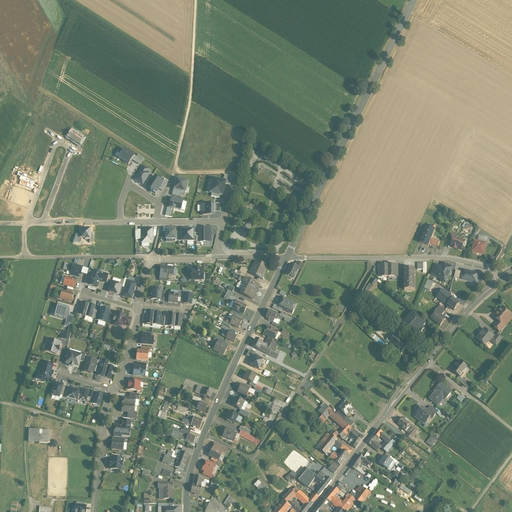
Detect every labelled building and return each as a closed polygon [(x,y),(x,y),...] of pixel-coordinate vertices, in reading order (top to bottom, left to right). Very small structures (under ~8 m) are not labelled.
[(72,131),(68,138),(79,146),(84,139),(80,136),(81,135),(76,132),(75,133),(72,131)] [(123,150),(118,158),(128,165),(131,160),(134,156),(123,150)] [(138,155),(136,158),(134,162),(139,165),(144,159),(138,155)] [(76,166),(82,168),(85,161),(81,160),(81,159),(77,157),(77,158),(74,157),(72,164),(76,166)] [(143,167),(135,180),(142,185),(145,181),(149,174),(146,172),(148,170),(143,167)] [(34,182),(25,178),(17,175),(14,183),(31,190),(34,182)] [(228,176),(224,175),(223,182),(224,182),(224,184),(230,186),(232,181),(231,178),(229,177),(228,176)] [(151,190),(151,191),(155,194),(159,189),(163,183),(162,183),(159,181),(159,180),(155,177),(148,188),(151,190)] [(159,189),(162,191),(168,181),(165,179),(162,183),(163,183),(159,189)] [(187,182),(176,180),(174,189),(185,192),(187,182)] [(213,180),(212,186),(223,189),(224,184),(224,182),(223,182),(213,180)] [(212,186),(210,193),(212,193),(220,195),(221,195),(223,189),(212,186)] [(173,189),(171,196),(180,198),(181,195),(184,195),(185,192),(174,189),(173,189)] [(29,196),(24,194),(18,192),(15,200),(25,204),(29,196)] [(173,209),(180,211),(182,202),(171,199),(169,208),(173,209)] [(54,213),(62,216),(66,205),(59,202),(54,213)] [(214,205),(201,205),(201,216),(210,216),(210,214),(214,214),(214,213),(214,205)] [(171,218),(173,209),(167,207),(165,216),(171,218)] [(247,221),(243,225),(242,224),(242,225),(241,226),(247,231),(251,224),(247,221)] [(426,228),(425,227),(424,229),(425,229),(424,233),(423,232),(422,234),(423,234),(420,243),(423,244),(422,245),(424,245),(424,244),(428,246),(429,243),(431,238),(436,227),(432,225),(430,228),(426,227),(426,228)] [(199,230),(199,243),(210,242),(210,228),(204,228),(204,230),(199,230)] [(152,229),(141,229),(141,230),(141,239),(141,243),(149,243),(149,242),(152,242),(152,229)] [(89,240),(89,235),(89,230),(80,230),(80,237),(80,239),(81,239),(85,239),(85,240),(89,240)] [(175,231),(166,231),(166,240),(175,240),(175,233),(175,231)] [(457,236),(449,233),(446,240),(452,243),(455,237),(457,237),(457,236)] [(457,237),(455,237),(452,243),(453,244),(452,246),(453,247),(453,248),(455,248),(456,248),(461,250),(464,242),(461,241),(461,239),(457,237)] [(486,243),(474,240),(472,252),(484,254),(486,243)] [(303,264),(297,261),(294,266),(298,268),(297,268),(300,270),(303,264)] [(426,262),(417,262),(417,269),(423,269),(423,272),(426,272),(426,262)] [(256,263),(251,274),(261,279),(267,267),(261,264),(260,265),(256,263)] [(435,265),(431,274),(441,278),(440,281),(445,283),(452,267),(443,263),(440,268),(435,265)] [(73,266),(69,265),(65,264),(63,271),(71,273),(73,266)] [(289,266),(285,275),(288,276),(289,276),(293,277),(297,268),(298,268),(294,266),(292,265),(289,266)] [(73,266),(71,273),(78,276),(80,276),(82,269),(76,267),(73,266)] [(173,269),(161,268),(160,275),(168,276),(172,276),(173,269)] [(414,269),(404,269),(404,290),(414,289),(414,269)] [(203,270),(191,270),(191,273),(191,280),(193,280),(201,280),(201,273),(203,273),(203,270)] [(478,273),(462,270),(462,271),(460,279),(476,282),(478,273)] [(108,276),(93,271),(91,278),(89,285),(89,286),(97,288),(99,282),(105,284),(106,282),(108,276)] [(74,281),(65,278),(63,286),(74,289),(75,284),(74,283),(74,281)] [(259,286),(247,279),(245,284),(243,287),(256,293),(259,286)] [(378,282),(374,279),(369,285),(373,287),(378,282)] [(423,287),(429,290),(432,281),(426,279),(423,287)] [(127,281),(125,289),(122,297),(131,299),(135,284),(134,284),(127,281)] [(119,285),(112,283),(109,293),(117,295),(117,294),(119,285)] [(256,293),(243,287),(240,294),(253,300),(256,293)] [(453,297),(439,287),(436,291),(439,293),(437,296),(447,305),(453,297)] [(161,291),(152,290),(151,298),(151,300),(155,300),(156,302),(158,302),(160,301),(161,291)] [(66,293),(62,292),(59,299),(71,303),(73,295),(72,295),(66,293)] [(178,295),(169,294),(168,303),(177,304),(177,298),(178,295)] [(192,295),(184,295),(183,303),(183,304),(191,305),(192,295)] [(459,303),(453,297),(447,305),(454,310),(459,303)] [(296,304),(284,298),(279,307),(282,309),(291,314),(296,304)] [(247,307),(236,302),(232,309),(244,315),(247,307)] [(340,314),(344,306),(338,303),(334,311),(340,314)] [(88,306),(82,304),(81,307),(79,315),(85,317),(88,306)] [(67,308),(57,305),(53,317),(66,321),(67,315),(68,315),(69,312),(67,308)] [(439,305),(435,311),(436,312),(436,311),(441,315),(445,310),(439,305)] [(95,307),(88,306),(85,317),(91,319),(94,311),(95,307)] [(502,307),(494,317),(498,320),(502,324),(503,323),(507,318),(507,317),(510,314),(502,307)] [(106,311),(101,309),(100,316),(98,321),(106,324),(108,317),(109,312),(106,311)] [(269,310),(266,318),(271,320),(270,321),(273,323),(275,318),(276,319),(278,315),(277,314),(269,310)] [(416,335),(419,331),(421,332),(424,328),(422,327),(426,323),(411,311),(401,323),(416,335)] [(441,315),(436,311),(436,312),(431,318),(440,325),(445,318),(441,315)] [(125,316),(116,314),(112,326),(117,327),(118,325),(122,326),(122,325),(125,326),(126,322),(127,322),(128,319),(125,318),(125,316)] [(68,315),(67,315),(66,321),(64,327),(67,327),(68,325),(72,326),(74,317),(68,315)] [(243,321),(234,317),(232,321),(228,319),(226,323),(229,324),(238,329),(243,321)] [(502,324),(498,320),(493,326),(500,331),(505,324),(503,323),(502,324)] [(269,330),(267,329),(264,334),(274,340),(278,332),(270,328),(269,330)] [(485,329),(481,335),(480,334),(476,338),(485,346),(490,340),(492,337),(489,334),(490,333),(485,329)] [(230,332),(229,332),(228,331),(227,332),(226,335),(228,335),(226,338),(234,342),(238,336),(230,332)] [(71,334),(63,332),(61,339),(69,341),(71,334)] [(400,339),(392,332),(387,339),(395,345),(400,339)] [(497,333),(494,338),(492,337),(490,340),(496,345),(502,337),(497,333)] [(142,337),(141,337),(141,344),(152,345),(153,338),(150,338),(142,337)] [(225,342),(215,337),(214,340),(217,342),(218,342),(224,345),(225,342)] [(262,342),(255,339),(252,347),(259,350),(260,347),(262,343),(262,342)] [(262,343),(260,347),(273,353),(277,344),(266,339),(264,342),(265,343),(264,344),(262,343)] [(400,339),(395,345),(398,348),(396,350),(400,353),(407,345),(400,339)] [(60,343),(47,340),(46,345),(47,346),(45,352),(57,355),(60,343)] [(224,345),(218,342),(217,342),(215,347),(217,348),(215,352),(223,355),(226,350),(225,350),(227,347),(224,345)] [(260,347),(259,350),(258,351),(276,359),(278,355),(273,353),(260,347)] [(254,357),(255,353),(249,350),(246,356),(252,359),(253,357),(254,357)] [(141,352),(137,351),(136,360),(146,361),(147,353),(147,352),(141,352)] [(81,356),(69,352),(67,358),(65,364),(69,365),(69,367),(73,368),(74,366),(78,368),(79,361),(81,356)] [(254,357),(253,357),(252,359),(249,365),(258,370),(262,361),(254,357)] [(466,367),(459,360),(451,370),(459,376),(463,372),(462,371),(466,367)] [(53,364),(44,362),(39,380),(47,382),(53,364)] [(94,365),(86,363),(84,372),(91,374),(92,371),(94,365)] [(107,367),(101,365),(98,373),(97,376),(104,378),(107,367)] [(113,368),(107,367),(104,378),(110,380),(111,375),(113,368)] [(137,367),(134,367),(133,376),(142,377),(143,373),(144,373),(145,368),(137,367)] [(256,376),(247,372),(243,379),(250,383),(252,384),(252,383),(256,376)] [(465,380),(459,376),(456,379),(467,388),(471,383),(466,379),(465,380)] [(132,383),(129,382),(128,391),(137,392),(137,389),(139,389),(139,384),(139,383),(132,383)] [(440,383),(436,388),(437,388),(429,399),(436,404),(443,395),(446,397),(451,392),(440,383)] [(62,387),(54,385),(51,396),(59,399),(60,396),(62,387)] [(250,390),(241,385),(237,392),(246,397),(248,393),(249,393),(250,390)] [(199,386),(195,393),(202,396),(205,389),(199,386)] [(191,390),(183,387),(180,393),(189,396),(191,390)] [(213,392),(205,389),(202,396),(209,400),(213,392)] [(72,391),(69,390),(69,391),(66,399),(67,399),(76,402),(78,395),(79,393),(75,392),(75,391),(73,390),(72,391)] [(88,392),(82,391),(81,396),(78,395),(76,400),(85,403),(86,398),(88,392)] [(103,397),(95,394),(95,395),(92,405),(99,407),(103,397)] [(244,403),(235,398),(231,406),(240,411),(240,410),(244,403)] [(129,400),(123,399),(122,406),(134,407),(135,401),(135,400),(129,400)] [(267,408),(278,413),(282,402),(275,399),(273,403),(270,402),(267,408)] [(208,406),(200,403),(197,410),(204,413),(208,406)] [(349,405),(347,403),(346,403),(343,406),(344,407),(341,410),(347,416),(353,409),(349,405)] [(336,414),(325,404),(320,410),(318,412),(322,415),(326,419),(328,417),(329,416),(332,419),(336,414)] [(134,407),(122,406),(121,414),(128,414),(133,415),(133,414),(134,407)] [(436,411),(431,407),(427,411),(427,412),(428,413),(427,413),(430,416),(431,417),(436,411)] [(422,408),(415,416),(422,421),(424,418),(427,420),(430,416),(427,413),(428,413),(427,412),(427,411),(422,408)] [(244,412),(240,410),(240,411),(239,414),(249,418),(250,415),(244,412)] [(237,416),(229,412),(225,420),(233,424),(235,421),(237,416)] [(343,420),(336,414),(332,419),(342,428),(345,426),(346,423),(343,420)] [(398,423),(402,426),(405,429),(410,424),(402,418),(398,423)] [(202,422),(194,419),(191,426),(199,430),(202,422)] [(122,422),(121,428),(114,427),(113,435),(114,435),(121,436),(122,435),(128,436),(130,423),(129,423),(122,422)] [(347,424),(346,423),(345,426),(342,428),(337,434),(338,435),(342,438),(341,438),(342,440),(346,435),(352,428),(350,426),(347,424)] [(418,430),(410,424),(405,429),(402,426),(401,427),(408,433),(413,437),(418,430)] [(352,428),(346,435),(350,437),(355,431),(354,429),(352,428)] [(238,434),(226,429),(222,437),(234,443),(238,434)] [(390,439),(378,429),(374,435),(379,438),(380,437),(387,443),(390,439)] [(29,443),(39,444),(39,432),(30,431),(29,443)] [(183,432),(181,431),(180,435),(172,432),(170,438),(180,442),(181,440),(182,436),(187,438),(188,435),(189,434),(183,432)] [(360,435),(355,431),(350,437),(355,442),(352,446),(355,449),(364,437),(360,434),(360,435)] [(49,432),(44,432),(39,432),(39,444),(49,444),(49,432)] [(188,435),(187,438),(182,436),(181,440),(185,442),(193,445),(195,438),(188,435)] [(332,435),(320,450),(325,454),(334,444),(337,440),(336,438),(332,435)] [(436,441),(431,436),(426,442),(431,447),(436,441)] [(371,438),(367,444),(370,446),(371,446),(378,451),(381,448),(374,442),(375,440),(371,438)] [(387,443),(381,450),(386,454),(395,443),(390,439),(387,443)] [(352,452),(344,446),(337,440),(334,444),(335,444),(334,445),(340,449),(345,453),(349,456),(352,452)] [(123,444),(115,444),(115,443),(112,443),(111,450),(122,451),(123,444)] [(224,449),(214,444),(212,448),(213,448),(209,457),(218,461),(224,449)] [(188,456),(180,453),(177,461),(186,464),(188,456)] [(340,459),(334,454),(330,458),(335,462),(340,467),(346,459),(343,456),(340,459)] [(366,461),(359,456),(353,464),(357,467),(361,462),(364,464),(366,461)] [(389,460),(385,457),(380,465),(388,470),(392,463),(393,462),(389,460)] [(119,460),(111,459),(111,461),(110,461),(109,468),(110,468),(110,470),(121,472),(122,468),(121,467),(121,464),(122,464),(122,460),(119,460)] [(186,464),(177,461),(175,468),(183,471),(186,464)] [(215,466),(206,462),(202,471),(204,472),(211,475),(215,466)] [(340,467),(335,462),(329,470),(334,474),(340,467)] [(317,477),(310,471),(303,479),(301,482),(303,484),(307,487),(309,484),(313,479),(315,480),(317,477)] [(326,481),(321,477),(317,482),(322,486),(325,489),(331,481),(328,479),(326,481)] [(201,482),(193,480),(192,485),(191,493),(199,495),(201,487),(200,487),(201,482)] [(260,480),(254,486),(263,494),(268,488),(260,480)] [(396,482),(392,489),(395,491),(400,484),(396,482)] [(350,491),(340,483),(338,486),(339,486),(336,490),(338,491),(346,498),(346,497),(348,495),(347,494),(350,491)] [(173,484),(158,484),(158,489),(164,489),(164,500),(172,500),(172,489),(173,490),(173,484)] [(320,489),(317,492),(310,486),(311,485),(309,484),(307,487),(314,493),(315,494),(319,497),(323,492),(320,489)] [(360,494),(355,501),(362,506),(370,494),(360,487),(357,492),(360,494)] [(291,489),(282,498),(284,500),(288,504),(291,501),(294,497),(296,494),(291,489)] [(309,501),(299,491),(296,495),(296,494),(294,497),(296,498),(296,497),(304,504),(306,505),(309,509),(313,504),(309,501)] [(333,496),(330,494),(326,500),(329,502),(329,503),(333,505),(335,507),(339,502),(332,497),(333,496)] [(217,501),(213,497),(212,496),(204,511),(208,511),(209,511),(208,511),(225,511),(226,510),(217,502),(217,501)] [(238,505),(229,497),(225,501),(229,505),(230,503),(235,508),(238,505)] [(343,505),(340,509),(343,511),(345,511),(355,501),(352,498),(348,503),(346,501),(343,505)] [(283,501),(279,506),(285,511),(286,511),(291,507),(288,504),(284,500),(283,501)] [(326,500),(317,510),(319,511),(327,511),(326,511),(329,507),(327,506),(328,505),(327,505),(329,503),(329,502),(326,500)] [(269,505),(265,501),(260,506),(264,510),(269,505)]
